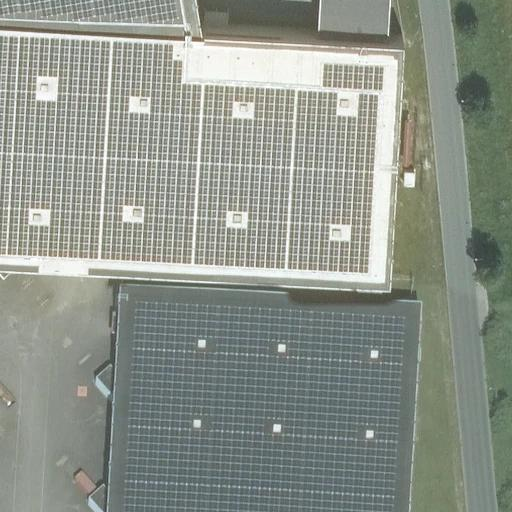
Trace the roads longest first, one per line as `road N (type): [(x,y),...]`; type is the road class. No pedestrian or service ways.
road 1 (unclassified): [(481,511),(433,0)]
road 2 (unknown): [(0,330),(28,366),(37,402),(37,511)]
